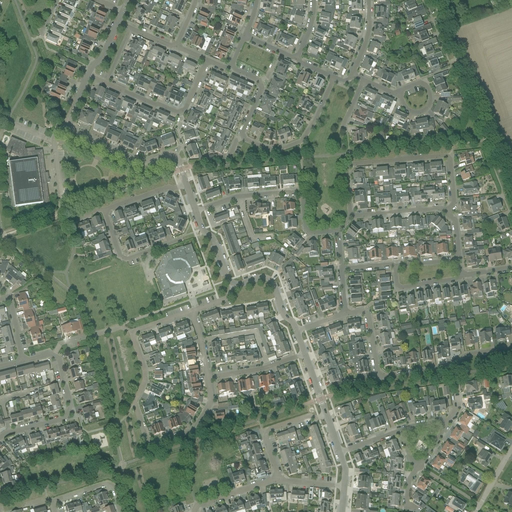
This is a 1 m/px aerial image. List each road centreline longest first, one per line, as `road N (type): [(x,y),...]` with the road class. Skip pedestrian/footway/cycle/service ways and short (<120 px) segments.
road 1 (residential): [(191,311),(134,333),(144,369),(134,403),(145,437),(162,442),(194,429),(209,404),(207,377)]
road 2 (residential): [(511,347),(383,377),(369,317),(345,314)]
road 3 (unclassified): [(511,194),(435,0)]
road 4 (residential): [(445,212),(453,202),(442,155),(350,164),(349,216)]
road 5 (residential): [(339,232),(311,230),(297,192),(236,197),(195,211)]
road 6 (residential): [(9,431),(62,419),(71,407),(58,358),(22,361)]
road 7 (residential): [(69,126),(139,162),(172,155),(184,182)]
road 8 (residential): [(105,83),(179,111),(206,60)]
road 9 (residential): [(240,137),(276,151),(299,142),(334,78)]
road 10 (residential): [(203,232),(125,259),(104,210)]
